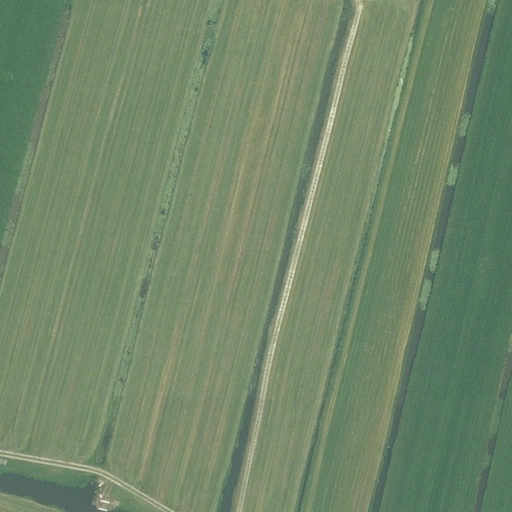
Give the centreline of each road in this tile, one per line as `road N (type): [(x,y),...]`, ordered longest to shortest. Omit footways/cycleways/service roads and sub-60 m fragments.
road 1 (track): [(363,0),(238,511)]
road 2 (track): [(168,511),(102,473),(0,453)]
